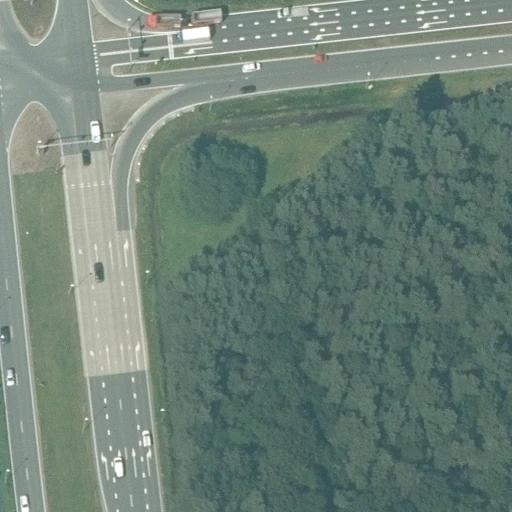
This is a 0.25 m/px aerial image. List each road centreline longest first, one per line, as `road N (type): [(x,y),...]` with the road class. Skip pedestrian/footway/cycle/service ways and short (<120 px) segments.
road 1 (motorway): [(511,2),(211,35)]
road 2 (trunk): [(0,224),(31,511)]
road 3 (motorway): [(232,73),(511,43)]
road 4 (motorway): [(105,271),(122,230),(119,182),(134,133),(155,110),(232,73)]
road 5 (trunk): [(131,511),(105,271)]
road 6 (trunk): [(105,271),(85,87)]
road 7 (motorway): [(85,87),(232,73)]
road 8 (motorway): [(211,35),(81,51)]
